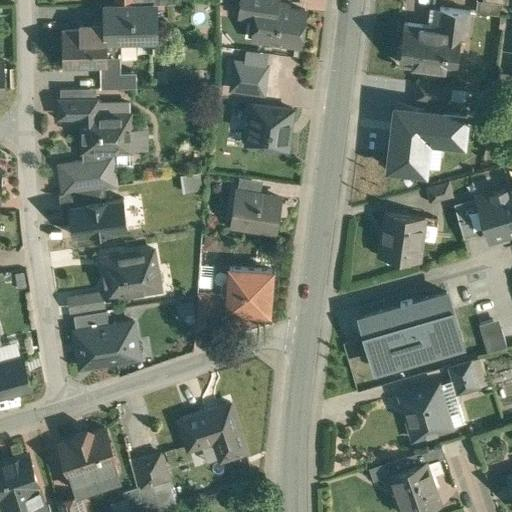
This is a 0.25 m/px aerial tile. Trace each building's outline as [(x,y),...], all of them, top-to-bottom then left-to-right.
[(500,4),(477,0),(475,12),(498,15),(500,4)] [(277,4),(266,2),(266,7),(241,4),(239,16),(264,20),(261,41),(300,46),(300,42),(304,40),(305,31),(303,28),(305,12),(282,9),(282,5),(277,4)] [(153,5),(104,6),(104,24),(106,24),(106,37),(116,37),(116,40),(154,39),(153,5)] [(440,9),(438,28),(405,24),(402,47),(398,49),(397,56),(401,59),(400,64),(415,66),(415,65),(443,68),(443,70),(456,71),(462,32),(468,33),(470,12),(440,9)] [(104,24),(80,25),(80,31),(63,32),(64,67),(107,66),(107,55),(120,55),(119,53),(116,53),(116,40),(116,37),(106,37),(106,24),(104,24)] [(450,87),(418,83),(417,99),(448,102),(450,87)] [(250,93),(222,88),(220,101),(248,106),(250,93)] [(96,89),(61,89),(61,101),(96,101),(96,89)] [(96,101),(61,101),(61,117),(83,116),(97,116),(97,115),(96,101)] [(293,110),(252,105),(247,145),(287,151),(293,110)] [(443,113),(395,108),(388,167),(425,171),(429,139),(463,143),(467,114),(443,111),(443,113)] [(130,115),(97,115),(97,116),(83,116),(83,151),(131,150),(131,129),(130,115)] [(147,129),(131,129),(131,150),(147,150),(147,129)] [(105,158),(59,164),(63,192),(117,185),(116,183),(108,185),(105,158)] [(486,231),(487,237),(511,230),(511,194),(508,181),(474,190),(476,197),(486,231)] [(449,182),(427,188),(431,201),(453,196),(449,182)] [(280,199),(236,192),(236,193),(241,194),(236,226),(274,232),(280,199)] [(476,197),(454,203),(464,237),(486,231),(476,197)] [(425,217),(385,212),(382,238),(380,238),(378,255),(420,261),(422,242),(417,242),(421,218),(425,218),(425,217)] [(108,231),(69,238),(71,253),(100,248),(111,246),(108,231)] [(154,249),(113,256),(111,246),(100,248),(108,297),(132,293),(131,289),(154,285),(151,267),(157,266),(154,249)] [(272,270),(230,268),(228,296),(227,308),(227,309),(269,312),(272,270)] [(446,292),(412,302),(411,300),(400,303),(401,306),(361,318),(373,358),(385,355),(387,364),(400,360),(399,356),(418,350),(419,354),(449,345),(446,337),(459,333),(446,292)] [(228,296),(198,294),(196,330),(220,332),(222,308),(227,308),(228,296)] [(0,361),(20,356),(16,340),(0,344),(0,361)] [(20,356),(0,361),(0,396),(30,388),(21,355),(20,356)] [(470,361),(450,367),(458,392),(478,386),(470,361)] [(438,383),(400,394),(413,438),(451,426),(438,383)] [(231,403),(179,420),(189,448),(215,440),(221,459),(246,450),(231,403)] [(104,428),(89,433),(88,431),(82,428),(75,431),(73,437),(73,439),(59,444),(71,479),(72,479),(77,477),(78,478),(84,477),(85,475),(87,474),(89,479),(103,475),(104,478),(108,477),(110,482),(115,480),(117,477),(116,470),(119,469),(104,428)] [(441,444),(416,452),(420,463),(425,461),(426,462),(445,456),(441,444)] [(416,452),(386,462),(391,474),(420,463),(416,452)] [(160,453),(135,461),(142,485),(168,478),(160,453)] [(28,454),(0,463),(0,497),(1,497),(6,511),(21,511),(44,505),(28,454)] [(420,463),(391,474),(397,491),(398,490),(405,511),(413,511),(440,503),(426,462),(425,461),(420,463)] [(84,477),(78,478),(77,477),(72,479),(77,492),(104,483),(104,478),(103,475),(89,479),(87,474),(85,475),(84,477)] [(144,511),(138,486),(123,491),(129,511),(144,511)] [(86,511),(82,495),(57,501),(59,511),(86,511)]
